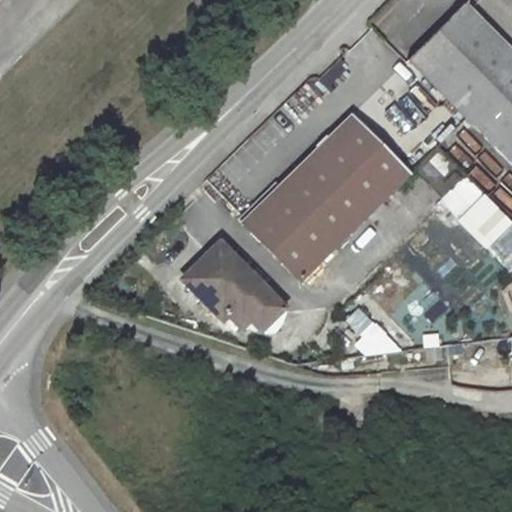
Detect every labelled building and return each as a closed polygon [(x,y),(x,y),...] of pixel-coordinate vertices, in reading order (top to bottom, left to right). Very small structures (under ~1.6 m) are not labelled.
[(511,54),(463,5),(407,61),(511,166),(511,54)] [(407,177),(349,117),(241,223),(299,282),(407,177)] [(465,176),(436,147),(413,170),(442,198),(465,176)] [(483,194),(471,205),(478,212),(489,200),(483,194)] [(240,328),(249,319),(259,330),(281,309),(281,308),(218,245),(182,280),(221,321),(227,315),(240,328)] [(249,319),(240,328),(262,339),(273,335),(279,326),(284,313),(281,309),(259,330),(249,319)]
